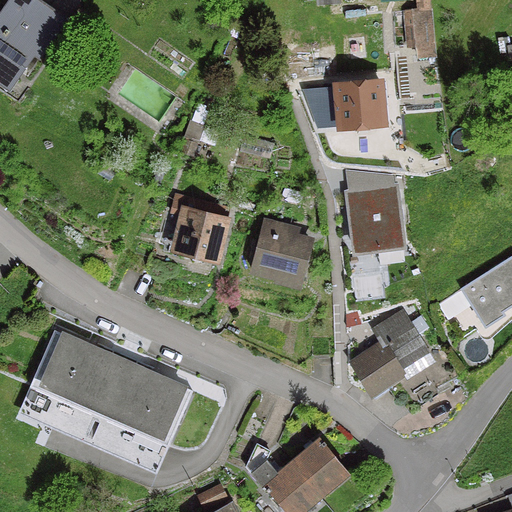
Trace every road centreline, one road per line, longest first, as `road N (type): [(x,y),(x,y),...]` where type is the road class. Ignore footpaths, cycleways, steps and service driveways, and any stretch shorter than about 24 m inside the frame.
road 1 (residential): [(0,222),(114,302),(336,401),(426,481)]
road 2 (track): [(333,285),(324,195),(255,0)]
road 3 (residential): [(511,369),(426,481)]
